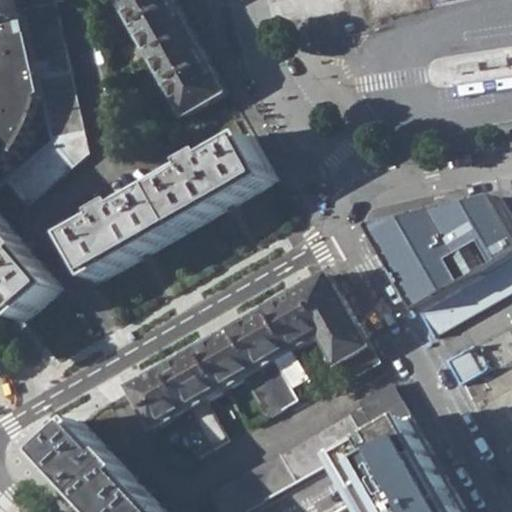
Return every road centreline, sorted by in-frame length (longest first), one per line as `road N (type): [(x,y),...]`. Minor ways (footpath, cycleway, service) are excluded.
road 1 (residential): [(0,433),(348,233)]
road 2 (residential): [(348,233),(500,511)]
road 3 (residential): [(370,194),(277,89),(248,0)]
road 4 (residential): [(370,194),(511,158)]
